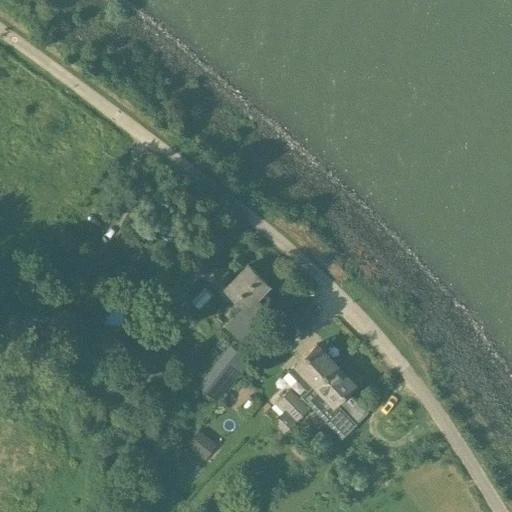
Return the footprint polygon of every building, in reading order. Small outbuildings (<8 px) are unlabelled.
[(226,286),(244,305),(225,325),(244,343),(263,323),(256,316),(265,306),(255,297),(268,284),(248,264),(226,286)] [(127,302),(113,295),(109,302),(123,310),(127,302)] [(289,319),(281,327),(291,339),(302,329),(304,332),(318,317),(303,302),(287,317),(289,319)] [(231,343),(197,383),(216,400),(251,360),(231,343)] [(317,343),(289,369),(308,389),(336,363),(317,343)] [(337,407),(333,402),(354,383),(351,380),(354,377),(347,370),(345,373),(336,363),(315,383),(308,389),(316,398),(310,404),(324,419),(337,407)] [(277,400),(271,406),(280,416),(299,398),(290,388),(277,400)] [(289,426),(309,408),(299,398),(280,416),(274,422),(283,431),(289,426)] [(200,432),(188,447),(205,460),(216,445),(200,432)]
